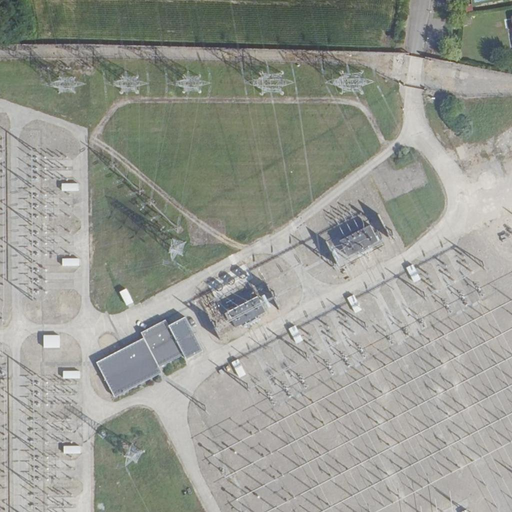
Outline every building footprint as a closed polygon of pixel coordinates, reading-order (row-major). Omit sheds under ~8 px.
[(471,4),(465,5),(466,14),(473,12),(471,4)] [(470,16),(463,17),(465,25),(471,24),(470,16)] [(494,156),(511,147),(511,130),(487,142),(494,156)] [(491,164),(497,178),(504,175),(498,161),(491,164)] [(372,225),(329,241),(338,264),(381,249),(372,225)] [(414,264),(408,267),(415,282),(422,279),(414,264)] [(127,289),(121,292),(127,304),(133,301),(127,289)] [(226,310),(235,327),(268,310),(259,293),(226,310)] [(355,294),(349,296),(353,311),(359,310),(355,294)] [(144,337),(97,362),(115,396),(158,373),(156,369),(160,367),(184,354),(187,358),(204,349),(186,315),(169,325),(166,319),(142,332),(144,337)] [(295,325),(290,328),(297,343),(303,340),(295,325)] [(59,336),(44,336),(44,347),(59,347),(59,336)] [(238,358),(231,361),(239,378),(246,375),(238,358)]
